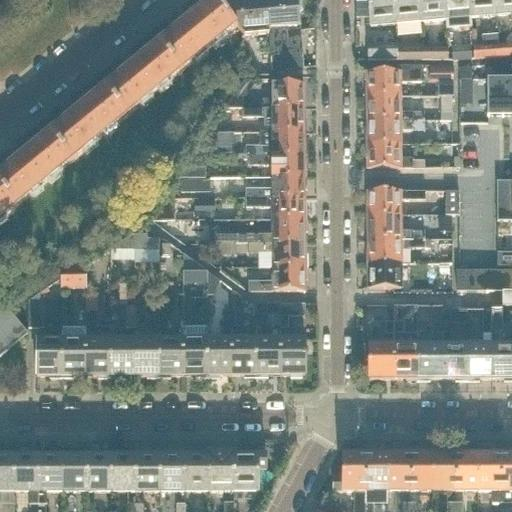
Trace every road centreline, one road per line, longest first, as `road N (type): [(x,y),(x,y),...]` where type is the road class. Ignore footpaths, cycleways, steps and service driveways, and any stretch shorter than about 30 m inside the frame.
road 1 (residential): [(330,0),(335,418)]
road 2 (residential): [(0,418),(335,418)]
road 3 (residential): [(6,118),(146,0)]
road 4 (residential): [(335,418),(511,418)]
